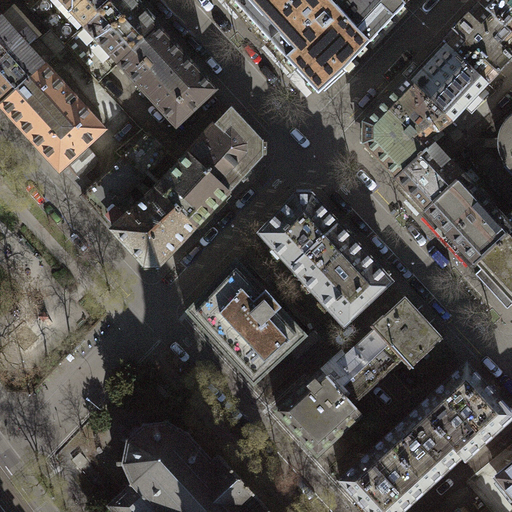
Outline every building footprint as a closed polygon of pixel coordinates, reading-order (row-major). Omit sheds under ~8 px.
[(59,0),(85,27),(114,0),(59,0)] [(141,10),(131,0),(114,0),(85,27),(85,28),(84,29),(95,40),(96,39),(119,64),(158,28),(141,10)] [(232,0),(309,84),(313,86),(319,87),(324,87),(329,85),(343,72),(359,55),(399,13),(406,5),(403,3),(400,0),(232,0)] [(511,32),(511,0),(484,0),(480,4),(511,33),(511,32)] [(511,37),(511,34),(511,33),(480,4),(472,13),(444,42),(488,84),(511,58),(501,48),(511,37)] [(0,105),(45,65),(53,58),(56,56),(40,39),(38,37),(36,39),(27,30),(20,37),(0,15),(0,105)] [(171,43),(158,28),(119,64),(177,127),(216,91),(171,43)] [(40,39),(56,56),(53,58),(54,59),(67,47),(51,29),(40,39)] [(457,116),(488,84),(444,42),(443,41),(407,79),(407,80),(451,122),(457,116)] [(82,64),(68,76),(114,128),(128,116),(82,64)] [(74,96),(45,65),(0,105),(60,171),(62,169),(88,146),(105,130),(74,96)] [(428,139),(451,122),(407,80),(366,124),(366,144),(397,178),(433,145),(428,139)] [(189,155),(229,193),(262,157),(262,142),(232,109),(213,129),(189,155)] [(511,117),(507,122),(502,131),(500,138),(500,147),(502,156),(506,163),(511,169),(511,117)] [(123,159),(143,178),(168,152),(159,144),(150,135),(123,159)] [(440,153),(433,145),(397,178),(404,186),(426,210),(464,176),(458,169),(449,159),(448,160),(440,153)] [(99,158),(88,146),(62,169),(75,185),(96,166),(99,158)] [(229,193),(189,155),(156,190),(196,228),(229,193)] [(83,197),(113,230),(138,206),(127,194),(143,178),(123,159),(110,172),(83,197)] [(475,263),(476,265),(511,232),(511,227),(493,207),(464,175),(464,176),(426,210),(475,263)] [(156,190),(138,206),(113,230),(145,266),(160,266),(185,239),(196,228),(156,190)] [(261,234),(291,267),(338,225),(312,196),(296,196),(279,215),(261,234)] [(391,282),(338,225),(291,267),(298,275),(344,325),(391,282)] [(511,232),(476,265),(480,268),(511,302),(511,232)] [(217,346),(254,386),(294,349),(308,336),(237,258),(186,311),(217,346)] [(375,329),(402,359),(401,359),(410,369),(443,338),(405,297),(387,314),(384,317),(383,316),(371,327),(373,329),(374,328),(375,329)] [(325,375),(352,404),(353,404),(401,359),(402,359),(375,329),(374,328),(373,329),(359,343),(346,355),(342,351),(322,370),(326,374),(325,375)] [(419,409),(462,455),(461,457),(464,460),(511,416),(511,413),(467,365),(441,389),(419,409)] [(326,374),(322,370),(308,382),(277,411),(318,455),(363,414),(353,404),(352,404),(325,375),(326,374)] [(385,440),(428,487),(461,457),(462,455),(419,409),(409,418),(385,440)] [(212,462),(189,437),(194,432),(190,429),(186,433),(170,425),(171,418),(166,417),(165,424),(147,425),(145,419),(140,421),(142,427),(129,439),(124,436),(121,440),(127,444),(123,461),(117,462),(118,467),(124,466),(131,482),(126,487),(127,488),(107,506),(113,511),(271,511),(220,455),(212,462)] [(400,511),(428,487),(385,440),(373,451),(341,480),(370,511),(400,511)] [(511,466),(498,477),(511,494),(511,466)]
